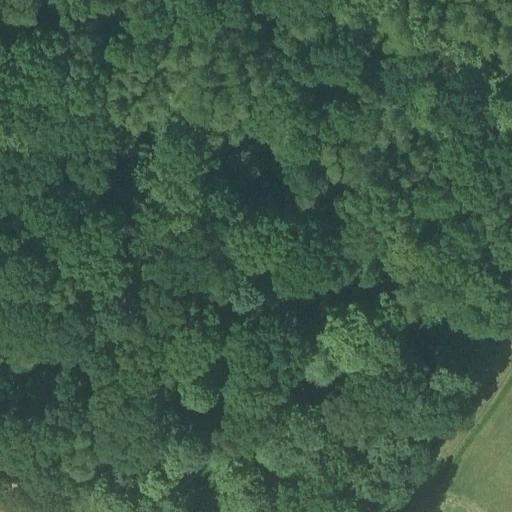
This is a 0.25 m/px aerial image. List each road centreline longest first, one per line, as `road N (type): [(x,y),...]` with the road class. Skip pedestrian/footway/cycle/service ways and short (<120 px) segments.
road 1 (track): [(0,116),(492,321),(358,511)]
road 2 (track): [(0,467),(124,511)]
